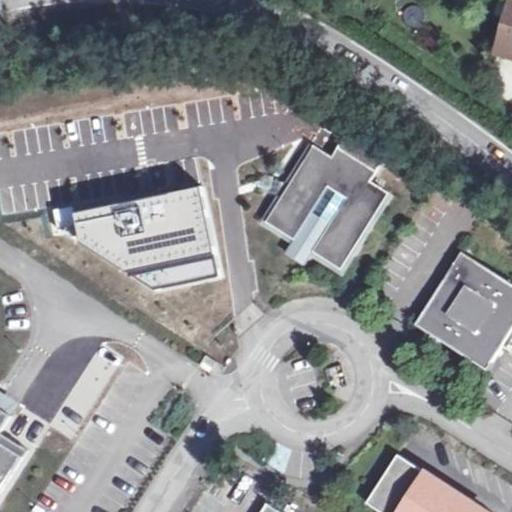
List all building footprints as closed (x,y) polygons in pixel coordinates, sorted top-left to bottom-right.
[(511,0),(509,0),(503,23),(497,45),(511,49),(511,0)] [(497,45),(503,23),(488,19),(482,41),(497,45)] [(282,197),(266,223),(294,241),(313,253),(342,271),(391,194),(372,182),(378,172),(339,148),(333,158),(314,146),(290,184),(280,183),(278,196),(282,197)] [(202,185),(70,213),(76,241),(130,276),(155,292),(221,278),(218,258),(202,185)] [(294,241),(287,254),(306,266),(313,253),(294,241)] [(511,296),(463,261),(444,288),(447,290),(435,306),(432,304),(412,331),(483,382),(489,374),(486,372),(500,353),(496,351),(508,334),(511,337),(511,335),(511,296)] [(447,290),(444,288),(432,304),(435,306),(447,290)] [(281,363),(296,409),(323,400),(308,354),(281,363)] [(205,356),(199,366),(209,372),(215,362),(205,356)] [(336,366),(319,369),(324,392),(341,388),(336,366)] [(0,496),(29,452),(2,434),(13,417),(0,409),(0,496)] [(487,511),(398,456),(367,504),(379,511),(487,511)] [(272,511),(253,500),(245,511),(272,511)]
